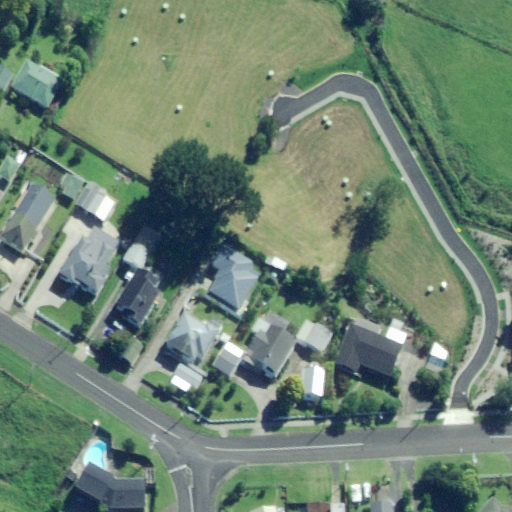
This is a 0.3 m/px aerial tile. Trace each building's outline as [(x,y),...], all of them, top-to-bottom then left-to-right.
[(60,88),(25,68),(10,94),(46,114),(60,88)] [(11,79),(0,72),(0,95),(1,97),(11,79)] [(26,160),(20,156),(13,167),(6,163),(0,172),(0,183),(9,188),(26,160)] [(391,173),(365,160),(351,183),(376,197),(391,173)] [(82,189),(67,181),(58,199),(73,207),(82,189)] [(117,204),(88,188),(74,211),(103,228),(117,204)] [(54,208),(30,194),(0,244),(0,245),(23,259),(54,208)] [(161,243),(143,232),(121,267),(136,276),(114,312),(129,321),(127,325),(139,333),(159,300),(154,296),(163,281),(145,270),(161,243)] [(118,249),(93,235),(86,248),(81,245),(60,283),(77,292),(78,290),(97,300),(110,276),(105,273),(118,249)] [(260,278),(220,259),(202,295),(242,314),(260,278)] [(303,318),(292,311),(285,322),(295,329),(303,318)] [(199,330),(183,321),(166,353),(193,367),(197,361),(204,364),(218,338),(200,328),(199,330)] [(296,349),(257,326),(250,338),(257,342),(242,368),(254,375),(257,370),(276,382),(296,349)] [(378,338),(353,328),(334,372),(356,381),(359,373),(388,385),(401,354),(376,343),(378,338)] [(312,336),(303,331),(296,344),(320,358),(331,340),(315,331),(312,336)] [(244,358),(227,347),(212,372),(230,383),(244,358)] [(450,356),(433,350),(422,381),(439,387),(450,356)] [(201,380),(180,369),(170,387),(187,396),(191,388),(196,391),(201,380)] [(323,377),(302,375),(299,401),(320,404),(323,377)] [(144,508),(144,478),(116,477),(89,463),(74,486),(101,500),(110,503),(110,509),(144,508)]
